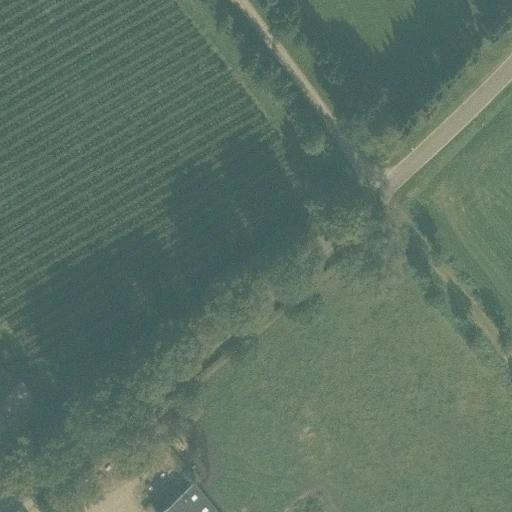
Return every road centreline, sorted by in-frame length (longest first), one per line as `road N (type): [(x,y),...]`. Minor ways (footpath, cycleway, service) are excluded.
road 1 (unclassified): [(4,511),(384,194),(511,64)]
road 2 (track): [(231,0),(511,363)]
